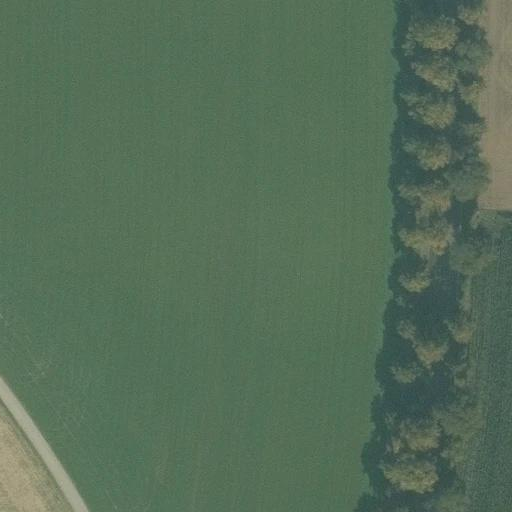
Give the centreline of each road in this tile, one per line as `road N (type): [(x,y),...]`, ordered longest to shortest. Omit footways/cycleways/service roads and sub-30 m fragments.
road 1 (tertiary): [(423,511),(446,305),(452,0)]
road 2 (unclassified): [(0,387),(74,511)]
